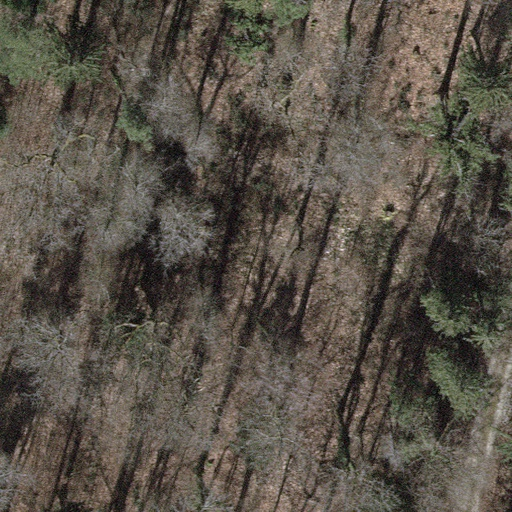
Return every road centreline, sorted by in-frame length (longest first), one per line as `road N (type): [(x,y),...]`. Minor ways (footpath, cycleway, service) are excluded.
road 1 (track): [(0,323),(186,0)]
road 2 (track): [(455,511),(511,330)]
